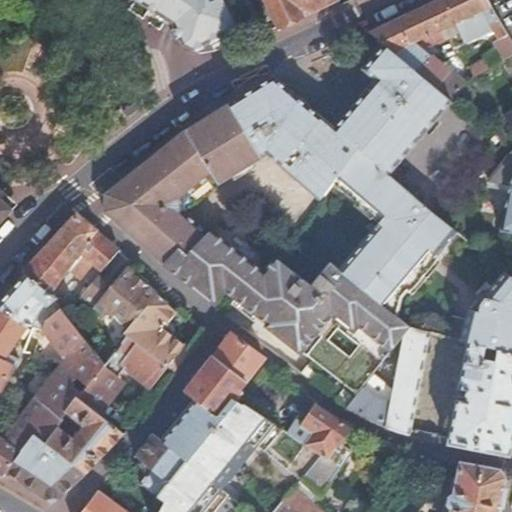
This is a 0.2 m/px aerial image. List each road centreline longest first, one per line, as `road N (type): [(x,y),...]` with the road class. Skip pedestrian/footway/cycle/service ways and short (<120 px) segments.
road 1 (residential): [(67,511),(219,328),(69,190)]
road 2 (tertiary): [(384,0),(180,101),(69,190)]
road 3 (residential): [(381,438),(511,465)]
